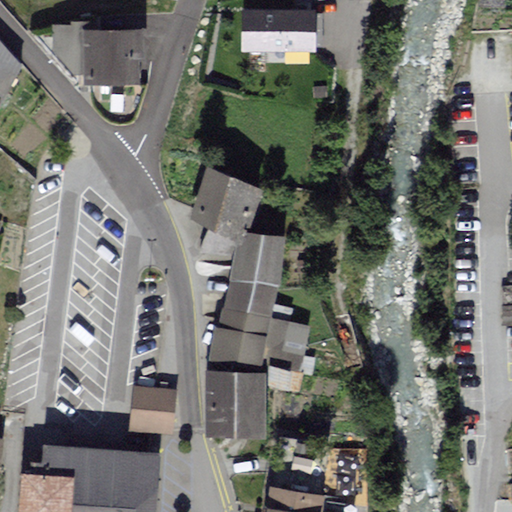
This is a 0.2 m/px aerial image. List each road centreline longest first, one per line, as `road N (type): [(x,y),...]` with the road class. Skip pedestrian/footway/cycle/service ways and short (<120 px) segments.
road 1 (residential): [(202,511),(181,307),(148,203),(127,166)]
road 2 (residential): [(127,166),(0,21)]
road 3 (residential): [(188,0),(154,115),(127,166)]
